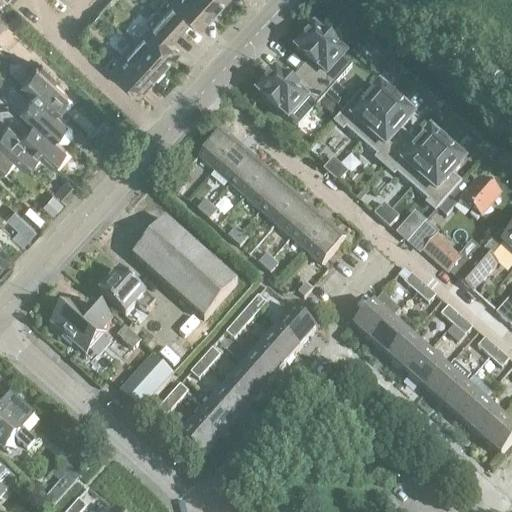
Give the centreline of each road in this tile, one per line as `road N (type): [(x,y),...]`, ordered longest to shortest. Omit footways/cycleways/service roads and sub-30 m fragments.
road 1 (residential): [(511,348),(207,86)]
road 2 (residential): [(199,511),(0,329)]
road 3 (tertiary): [(166,133),(0,310)]
road 4 (residential): [(206,511),(342,361)]
road 5 (residential): [(342,361),(459,466)]
road 6 (residential): [(166,133),(57,33)]
road 7 (tertiary): [(511,95),(404,0)]
